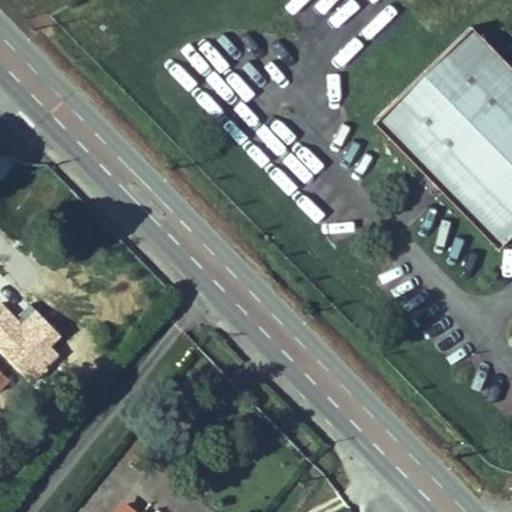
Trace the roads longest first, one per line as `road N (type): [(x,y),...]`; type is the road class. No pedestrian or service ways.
road 1 (primary): [(475,511),(0,18)]
road 2 (primary): [(207,289),(423,511)]
road 3 (primary): [(0,87),(207,289)]
road 4 (residential): [(207,289),(31,511)]
